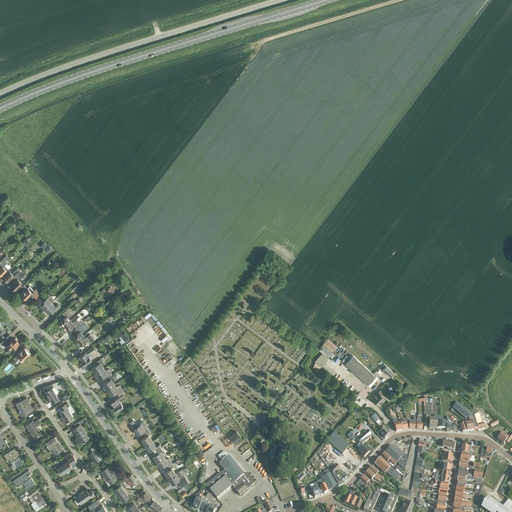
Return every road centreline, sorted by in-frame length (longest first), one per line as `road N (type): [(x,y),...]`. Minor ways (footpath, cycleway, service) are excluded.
road 1 (primary): [(0,108),(327,0)]
road 2 (unclassified): [(0,93),(280,0)]
road 3 (tertiary): [(173,509),(68,370)]
road 4 (residential): [(327,497),(394,437),(459,436)]
road 5 (track): [(266,39),(399,0)]
